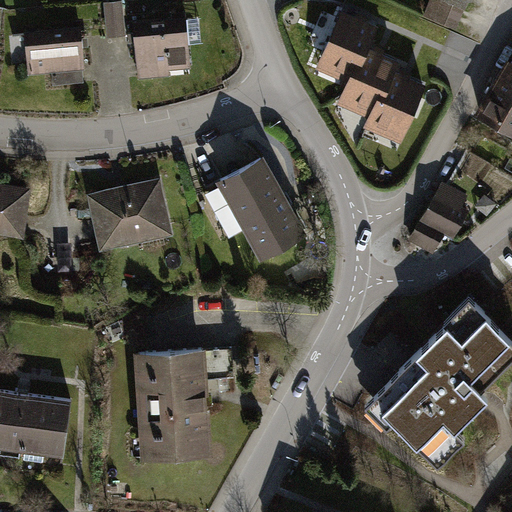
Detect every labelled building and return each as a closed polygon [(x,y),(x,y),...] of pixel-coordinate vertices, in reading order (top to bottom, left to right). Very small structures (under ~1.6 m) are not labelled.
[(126,0),(120,0),(109,1),(113,36),(130,34),(126,0)] [(373,23),(341,10),(321,57),(352,70),(363,45),(373,23)] [(187,17),(135,22),(140,76),(169,73),(168,59),(191,57),(187,17)] [(80,28),(28,32),(31,69),(53,67),(54,83),(85,81),(80,28)] [(394,59),(363,45),(352,70),(342,92),(373,106),(390,69),(394,59)] [(511,63),(510,62),(480,116),(511,133),(511,63)] [(423,83),(390,69),(373,106),(369,116),(402,130),(423,83)] [(263,156),(222,178),(264,254),(305,231),(263,156)] [(163,178),(92,193),(104,249),(175,234),(163,178)] [(443,182),(412,241),(434,253),(444,233),(456,239),(472,210),(463,206),(468,195),(443,182)] [(31,187),(0,183),(0,234),(25,237),(31,187)] [(511,337),(472,298),(370,399),(427,456),(481,402),(487,396),(480,389),(511,357),(511,337)] [(208,347),(142,348),(143,452),(209,452),(208,399),(208,347)] [(237,372),(235,348),(211,350),(213,374),(237,372)] [(23,394),(0,390),(0,446),(63,454),(70,400),(23,394)]
